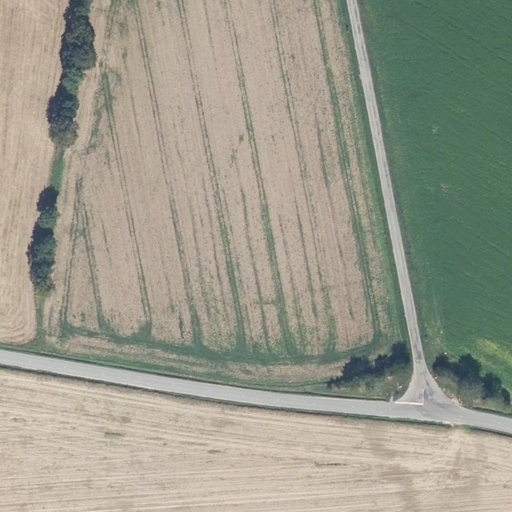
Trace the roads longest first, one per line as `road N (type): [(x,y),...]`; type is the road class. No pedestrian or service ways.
road 1 (tertiary): [(0,356),(288,400),(426,412)]
road 2 (unclassified): [(351,0),(426,412)]
